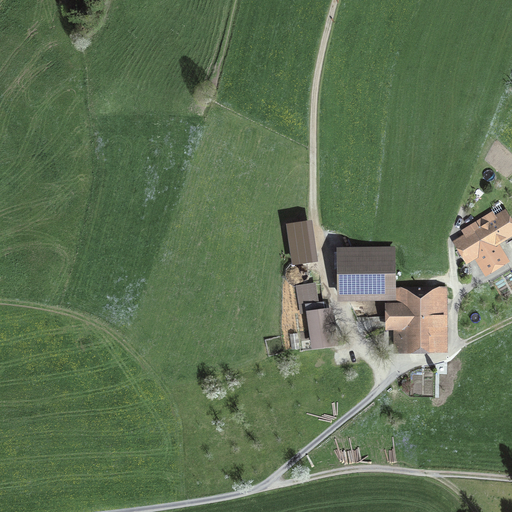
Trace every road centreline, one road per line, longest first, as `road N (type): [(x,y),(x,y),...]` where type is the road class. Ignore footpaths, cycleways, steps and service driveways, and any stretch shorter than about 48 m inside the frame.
road 1 (track): [(335,0),(314,95),(317,240),(349,328),(392,378),(263,488)]
road 2 (track): [(511,478),(371,468),(263,488)]
road 3 (track): [(263,488),(121,511)]
road 4 (track): [(511,319),(392,378)]
